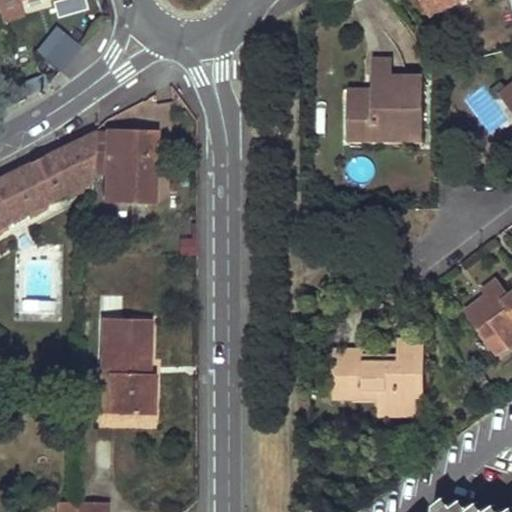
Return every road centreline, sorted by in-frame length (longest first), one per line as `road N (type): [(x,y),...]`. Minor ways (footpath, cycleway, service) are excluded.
road 1 (unclassified): [(198,40),(226,126),(229,511)]
road 2 (secondary): [(0,142),(119,64),(150,23)]
